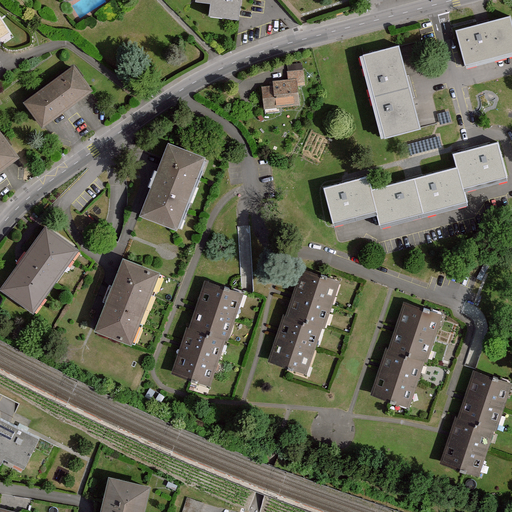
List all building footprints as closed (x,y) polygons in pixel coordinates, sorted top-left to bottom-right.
[(199,0),(199,10),(213,12),(211,26),(241,29),(244,0),(199,0)] [(511,17),(510,12),(455,26),(465,60),(511,47),(511,17)] [(0,26),(0,47),(9,41),(0,26)] [(411,82),(399,41),(362,51),(374,92),(411,82)] [(262,85),(263,95),(264,108),(265,108),(280,106),(300,103),(299,88),(298,88),(298,84),(305,84),(304,68),(303,68),(302,62),(287,63),(288,70),(287,70),(288,77),(272,79),(273,84),(262,85)] [(74,68),(23,105),(42,132),(93,95),(74,68)] [(421,124),(411,82),(374,92),(385,134),(421,124)] [(0,133),(0,175),(20,161),(0,133)] [(205,152),(168,138),(140,211),(176,225),(205,152)] [(498,139),(454,151),(457,164),(463,183),(506,172),(498,139)] [(457,164),(415,175),(423,208),(467,196),(463,183),(457,164)] [(368,173),(325,184),(333,217),(377,206),(371,186),(368,173)] [(415,175),(371,186),(377,206),(380,219),(423,208),(415,175)] [(79,246),(45,222),(0,285),(33,310),(79,246)] [(160,268),(123,253),(94,326),(131,340),(139,322),(150,293),(158,272),(160,268)] [(321,270),(301,265),(291,296),(285,312),(285,313),(303,317),(322,326),(325,326),(325,325),(332,305),(340,279),(336,277),(321,270)] [(194,308),(189,325),(206,329),(226,337),(229,338),(235,319),(244,291),(224,282),(205,278),(194,308)] [(394,329),(388,346),(405,350),(425,359),(427,360),(434,339),(443,313),(423,303),(404,299),(394,329)] [(277,332),(268,359),(287,363),(288,364),(307,372),(315,348),(322,326),(303,317),(285,313),(285,312),(284,311),(277,332)] [(180,344),(171,371),(191,375),(192,376),(211,384),(218,360),(226,337),(206,329),(189,325),(187,324),(180,344)] [(379,365),(370,392),(390,397),(409,406),(417,383),(425,359),(405,350),(388,346),(386,345),(379,365)] [(463,398),(457,415),(475,419),(495,428),(497,428),(504,409),(511,382),(511,380),(493,372),(473,367),(463,398)] [(42,429),(0,408),(0,457),(22,468),(42,429)] [(449,434),(439,460),(459,466),(465,468),(479,473),(488,449),(495,428),(475,419),(457,415),(455,414),(449,434)] [(143,511),(151,482),(109,472),(99,511),(143,511)]
